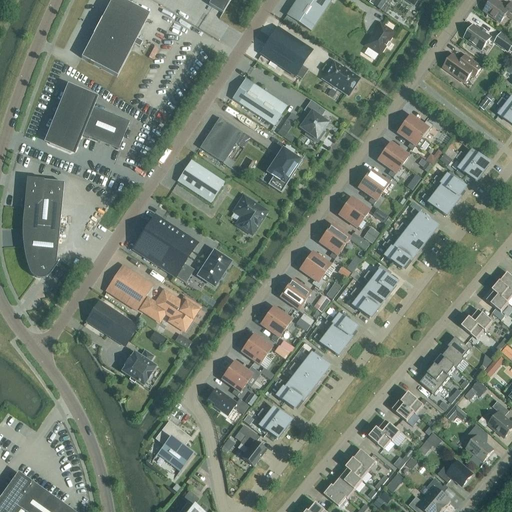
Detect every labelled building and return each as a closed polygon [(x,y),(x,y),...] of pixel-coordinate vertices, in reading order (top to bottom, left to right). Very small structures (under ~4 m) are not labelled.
[(137,39),(149,15),(120,0),(111,0),(81,59),(117,77),(134,45),(140,47),(142,42),(137,39)] [(216,0),(212,7),(209,5),(208,6),(222,14),(219,20),(231,0),(216,0)] [(311,32),(331,0),(296,0),(286,16),(311,32)] [(377,0),(373,6),(380,10),(386,0),(377,0)] [(511,4),(511,3),(507,9),(493,0),(492,0),(484,12),(500,23),(505,17),(508,17),(511,19),(511,4)] [(393,34),(380,25),(366,46),(380,55),(385,46),(385,47),(388,43),(388,42),(393,34)] [(482,51),(490,39),(473,27),(465,39),(482,51)] [(278,29),(261,54),(295,76),(311,51),(278,29)] [(511,41),(501,33),(494,43),(508,53),(509,52),(511,53),(511,41)] [(462,62),(453,56),(443,69),(464,84),(471,76),(474,79),(482,68),(466,56),(462,62)] [(358,80),(334,64),(324,80),(333,86),(332,87),(338,91),(339,90),(348,96),(358,80)] [(287,107),(245,80),(232,100),(274,127),(287,107)] [(95,102),(93,98),(93,97),(72,88),(67,91),(59,110),(61,114),(58,119),(55,120),(47,139),(49,144),(70,153),(75,151),(81,136),(118,151),(129,123),(92,108),(95,102)] [(487,107),(491,102),(486,98),(483,103),(487,107)] [(502,99),(500,102),(511,111),(511,98),(508,104),(502,99)] [(324,112),(311,102),(305,111),(311,116),(301,129),(307,133),(306,136),(317,143),(324,133),(321,132),(326,125),(319,119),(324,112)] [(511,111),(500,102),(497,105),(503,110),(499,116),(511,125),(511,111)] [(408,119),(404,123),(405,124),(403,126),(404,126),(422,139),(421,139),(423,140),(433,127),(426,122),(423,126),(409,117),(408,119)] [(223,164),(243,134),(218,118),(217,118),(219,119),(199,149),(223,164)] [(421,139),(422,139),(404,126),(398,135),(410,144),(407,148),(412,151),(415,147),(421,139)] [(287,135),(284,139),(291,144),(294,140),(287,135)] [(388,146),(385,151),(383,153),(384,154),(385,153),(402,166),(408,157),(390,144),(388,146)] [(460,153),(458,156),(482,175),(487,169),(486,168),(488,165),(471,152),(467,158),(460,153)] [(273,177),(268,186),(281,194),(297,170),(298,171),(298,170),(297,170),(302,161),(289,153),(287,155),(287,156),(282,153),(279,158),(269,174),(273,177)] [(396,175),(402,166),(385,153),(384,154),(378,162),(391,171),(388,175),(393,179),(396,175)] [(431,155),(426,162),(432,167),(437,160),(431,155)] [(444,155),(440,161),(447,167),(452,161),(444,155)] [(482,175),(458,156),(456,159),(462,164),(457,170),(474,183),(477,180),(482,175)] [(191,161),(177,182),(211,204),(224,183),(191,161)] [(426,164),(422,170),(427,174),(431,167),(426,164)] [(369,174),(368,174),(365,178),(366,178),(364,180),(365,181),(383,193),(389,184),(392,180),(387,177),(384,181),(370,171),(369,174)] [(442,182),(436,177),(433,180),(435,181),(459,200),(464,194),(461,192),(463,189),(446,176),(442,182)] [(55,264),(64,184),(43,182),(44,181),(27,180),(23,212),(23,217),(22,222),(22,227),(22,232),(22,237),(22,241),(23,244),(23,248),(24,252),(24,256),(25,261),(29,272),(30,274),(31,276),(33,277),(35,279),(37,279),(39,280),(41,280),(43,280),(45,279),(48,278),(48,277),(49,276),(50,275),(59,263),(58,262),(57,264),(55,264)] [(376,202),(383,193),(365,181),(359,190),(371,198),(368,203),(373,206),(376,202)] [(459,200),(435,181),(433,184),(439,189),(435,195),(451,208),(453,205),(454,206),(459,200)] [(451,208),(435,195),(430,200),(424,195),(422,198),(426,202),(446,217),(450,211),(449,210),(451,208)] [(251,235),(266,213),(244,198),(234,213),(244,219),(240,225),(241,228),(251,235)] [(349,201),(346,205),(346,206),(344,208),(345,209),(346,208),(363,221),(369,212),(351,199),(349,201)] [(357,229),(363,221),(346,208),(345,209),(339,217),(357,229)] [(377,210),(373,216),(384,225),(384,224),(389,218),(377,210)] [(417,218),(412,224),(429,236),(431,234),(432,235),(437,228),(418,213),(417,214),(413,210),(410,213),(417,218)] [(92,230),(101,236),(108,223),(99,217),(92,230)] [(184,264),(197,244),(155,217),(133,250),(175,278),(175,277),(186,284),(194,271),(184,264)] [(429,236),(412,224),(408,229),(402,224),(400,227),(423,246),(428,240),(427,239),(429,236)] [(350,239),(332,226),(330,228),(326,233),(327,233),(325,235),(326,236),(326,235),(344,248),(349,240),(350,239)] [(372,227),(365,238),(374,244),(381,233),(372,227)] [(423,246),(400,227),(397,230),(403,235),(399,241),(416,254),(418,251),(419,252),(423,246)] [(353,234),(350,239),(349,240),(366,252),(370,246),(353,234)] [(326,235),(326,236),(320,244),(332,253),(329,257),(334,261),(337,257),(338,257),(344,248),(326,235)] [(416,254),(399,241),(395,246),(389,241),(386,244),(410,263),(415,257),(414,256),(416,254)] [(410,263),(386,244),(385,243),(382,246),(389,251),(384,257),(401,270),(403,267),(406,269),(410,263)] [(214,288),(230,263),(214,253),(208,261),(206,260),(201,267),(204,269),(198,277),(214,288)] [(330,266),(312,253),(310,256),(307,260),(305,262),(306,263),(307,263),(324,275),(330,266)] [(354,272),(358,265),(353,262),(349,269),(354,272)] [(318,284),(324,275),(307,263),(306,263),(300,272),(318,284)] [(136,312),(153,287),(122,267),(106,292),(136,312)] [(342,268),(339,272),(347,278),(350,273),(342,268)] [(368,272),(366,275),(390,294),(394,288),(394,287),(396,284),(379,271),(375,277),(368,272)] [(511,277),(508,274),(500,283),(511,292),(511,277)] [(390,294),(366,275),(363,278),(370,283),(366,289),(382,302),(384,299),(385,300),(390,294)] [(311,294),(293,281),(291,283),(287,287),(288,288),(286,290),(287,291),(287,290),(305,303),(311,294)] [(511,298),(511,292),(500,283),(493,292),(509,305),(508,304),(511,298)] [(382,302),(366,289),(361,294),(355,289),(353,293),(377,311),(381,305),(380,304),(382,302)] [(298,311),(305,303),(287,290),(287,291),(281,299),(298,311)] [(509,305),(493,292),(494,293),(487,302),(496,310),(501,314),(509,305)] [(199,309),(184,299),(181,304),(164,293),(155,305),(148,301),(141,311),(160,323),(166,314),(172,318),(170,322),(184,331),(199,309)] [(377,311),(353,293),(350,296),(356,300),(352,306),(369,319),(371,316),(372,317),(377,311)] [(324,298),(316,309),(322,314),(330,302),(324,298)] [(138,327),(99,302),(86,322),(125,347),(138,327)] [(285,330),(291,321),(273,308),(271,311),(271,310),(268,315),(266,317),(267,318),(268,318),(285,330)] [(505,317),(501,314),(496,310),(492,314),(501,322),(505,317)] [(493,324),(479,311),(471,320),(470,319),(486,333),(493,324)] [(304,314),(301,319),(310,326),(313,321),(304,314)] [(328,317),(325,320),(327,321),(351,340),(356,334),(353,332),(355,329),(338,316),(334,322),(328,317)] [(268,318),(267,318),(261,326),(279,339),(285,330),(268,318)] [(486,333),(470,319),(462,328),(477,340),(484,332),(485,333),(486,333)] [(307,331),(310,327),(299,320),(297,324),(307,331)] [(351,340),(327,321),(324,324),(331,329),(327,335),(343,348),(345,345),(346,346),(351,340)] [(154,333),(150,340),(161,347),(165,340),(154,333)] [(181,334),(177,341),(190,349),(194,342),(181,334)] [(272,349),(254,335),(252,338),(248,342),(249,342),(247,345),(248,345),(266,357),(272,349)] [(343,348),(327,335),(322,340),(316,335),(314,338),(318,342),(338,357),(342,351),(341,350),(343,348)] [(456,339),(448,348),(464,361),(465,361),(463,360),(471,351),(456,339)] [(504,348),(508,342),(505,339),(500,345),(504,348)] [(284,342),(280,348),(289,354),(290,355),(294,349),(284,342)] [(259,366),(266,357),(248,345),(242,354),(259,366)] [(498,354),(504,348),(500,345),(495,351),(498,354)] [(507,347),(501,354),(506,358),(511,362),(511,361),(511,353),(510,352),(511,351),(507,347)] [(280,348),(276,354),(285,361),(289,354),(280,348)] [(464,361),(448,348),(450,349),(443,357),(441,356),(457,370),(464,361)] [(309,358),(304,364),(321,376),(323,374),(324,375),(329,368),(310,353),(309,354),(305,350),(302,353),(309,358)] [(141,358),(134,354),(130,359),(124,367),(125,367),(121,373),(143,387),(156,368),(149,363),(153,357),(145,352),(141,358)] [(457,370),(441,356),(434,365),(450,379),(450,378),(449,377),(455,369),(457,370)] [(486,356),(483,366),(486,369),(492,362),(486,356)] [(492,378),(507,361),(501,356),(486,373),(492,378)] [(232,365),(229,370),(227,372),(228,373),(229,372),(246,385),(252,376),(234,363),(232,365)] [(321,376),(304,364),(300,369),(294,364),(291,367),(315,386),(320,380),(319,379),(321,376)] [(450,379),(434,365),(433,365),(435,367),(428,375),(443,387),(450,379)] [(481,375),(486,369),(483,366),(477,372),(481,375)] [(315,386),(291,367),(289,370),(295,375),(291,381),(308,394),(310,391),(311,392),(315,386)] [(263,370),(260,374),(261,375),(270,381),(273,377),(263,370)] [(240,394),(246,385),(229,372),(228,373),(222,381),(235,390),(232,394),(237,398),(240,393),(240,394)] [(477,380),(481,375),(477,372),(473,377),(477,380)] [(443,387),(428,375),(420,384),(435,396),(443,387)] [(281,381),(278,384),(302,403),(307,397),(306,396),(308,394),(291,381),(287,386),(281,381)] [(464,390),(469,384),(466,381),(461,387),(464,390)] [(478,382),(474,386),(484,394),(487,390),(478,382)] [(278,384),(277,383),(274,386),(280,391),(276,397),(293,410),(295,407),(298,409),(302,403),(278,384)] [(456,399),(461,393),(458,390),(453,396),(456,399)] [(216,406),(214,407),(228,417),(233,409),(243,416),(249,407),(239,400),(235,406),(215,392),(209,401),(216,406)] [(424,406),(409,394),(402,403),(400,402),(416,416),(424,406)] [(252,395),(245,404),(250,407),(257,398),(252,395)] [(452,405),(456,399),(453,396),(448,402),(452,405)] [(416,416),(400,402),(393,411),(407,423),(414,415),(416,416)] [(443,402),(439,407),(445,412),(449,407),(443,402)] [(509,413),(498,403),(493,408),(499,414),(488,426),(504,439),(511,429),(511,424),(504,418),(509,413)] [(262,410),(260,413),(284,432),(288,426),(287,425),(290,422),(273,409),(268,415),(262,410)] [(451,412),(446,418),(451,422),(456,416),(451,412)] [(284,432),(260,413),(257,416),(264,421),(259,427),(276,440),(278,437),(279,438),(284,432)] [(253,421),(247,416),(243,422),(249,426),(253,421)] [(180,446),(187,437),(169,423),(169,422),(155,440),(156,440),(164,446),(151,463),(157,455),(179,472),(173,480),(174,481),(193,456),(180,446)] [(401,434),(386,422),(379,430),(377,429),(377,430),(393,443),(401,434)] [(434,431),(439,425),(435,422),(430,427),(434,431)] [(240,432),(234,439),(240,444),(248,450),(242,459),(253,468),(260,459),(266,451),(256,443),(259,438),(244,426),(240,432)] [(473,455),(483,463),(494,451),(483,442),(488,436),(477,426),(466,438),(472,443),(466,449),(467,450),(466,452),(471,457),(473,455)] [(429,437),(434,431),(430,427),(425,433),(429,437)] [(393,443),(377,430),(369,439),(384,451),(391,442),(393,443)] [(433,435),(427,442),(433,448),(436,450),(442,442),(433,435)] [(411,458),(416,452),(412,449),(407,455),(411,458)] [(376,463),(361,451),(354,460),(368,472),(376,463)] [(406,463),(411,458),(407,455),(403,460),(406,463)] [(368,472),(354,460),(346,469),(362,482),(363,482),(361,481),(368,472)] [(412,460),(406,466),(411,470),(416,464),(412,460)] [(438,476),(448,484),(453,479),(462,487),(473,476),(458,463),(450,472),(445,467),(438,476)] [(362,482),(346,469),(348,471),(341,479),(355,491),(362,482)] [(398,475),(387,489),(393,494),(404,480),(398,475)] [(72,511),(21,476),(0,505),(0,511),(72,511)] [(383,485),(388,479),(385,476),(380,482),(383,485)] [(355,491),(341,479),(334,487),(332,486),(348,500),(355,491)] [(439,492),(443,488),(434,480),(427,489),(431,492),(426,497),(442,511),(450,502),(439,492)] [(379,491),(383,485),(380,482),(375,488),(379,491)] [(176,494),(181,488),(177,484),(172,490),(176,494)] [(348,500),(332,486),(324,495),(338,508),(346,499),(347,500),(348,500)] [(372,500),(377,494),(373,491),(368,497),(372,500)] [(385,491),(379,497),(387,504),(392,498),(385,491)] [(195,499),(188,494),(189,493),(189,492),(173,511),(201,511),(194,506),(192,509),(189,506),(191,505),(195,499)] [(441,511),(442,511),(426,497),(422,503),(416,498),(409,507),(415,511),(422,511),(423,511),(424,511),(441,511)]
